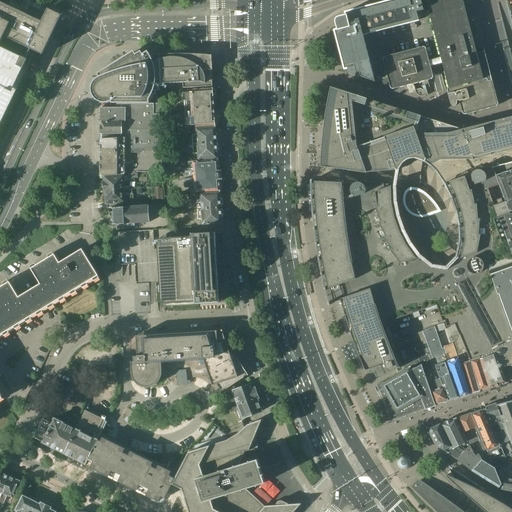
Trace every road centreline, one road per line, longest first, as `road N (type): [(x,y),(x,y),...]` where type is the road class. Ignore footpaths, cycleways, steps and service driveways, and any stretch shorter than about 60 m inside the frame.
road 1 (secondary): [(377,479),(333,395),(290,283),(278,190),(276,19)]
road 2 (secondary): [(254,82),(257,191),(280,317),(325,437),(357,492)]
road 3 (unclassified): [(251,316),(84,332),(65,347),(12,453)]
road 4 (unclassified): [(230,95),(251,316)]
road 5 (secondary): [(94,15),(68,48),(0,190)]
road 6 (secondary): [(255,1),(94,15)]
road 7 (secondary): [(103,36),(255,23)]
road 8 (secondary): [(36,155),(79,64),(103,36)]
road 9 (unclassified): [(127,511),(12,453)]
road 10 (unclassified): [(251,316),(281,437)]
